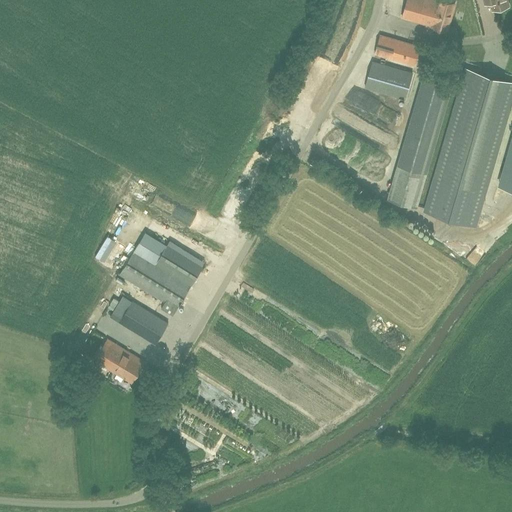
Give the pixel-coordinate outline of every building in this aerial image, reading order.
[(407,0),(403,18),(433,26),(432,27),(434,27),(433,29),(434,31),(439,32),(441,31),(441,29),(447,31),(455,4),(442,0),(407,0)] [(490,0),(493,10),(495,10),(497,11),(502,10),(503,8),(508,6),(506,0),(490,0)] [(416,66),(421,47),(381,36),(376,55),(416,66)] [(407,100),(414,74),(374,63),(367,89),(407,100)] [(475,226),(485,191),(511,100),(511,82),(467,69),(425,211),(475,226)] [(324,92),(333,77),(320,70),(311,85),(324,92)] [(432,79),(406,168),(397,200),(417,206),(453,85),(432,79)] [(396,123),(396,112),(388,112),(388,123),(396,123)] [(387,148),(392,136),(385,133),(379,145),(387,148)] [(511,140),(499,186),(511,189),(511,140)] [(370,156),(367,167),(383,172),(387,161),(370,156)] [(227,243),(232,232),(225,229),(220,239),(227,243)] [(203,267),(167,245),(166,246),(146,233),(135,250),(156,263),(191,285),(203,267)] [(166,302),(162,309),(173,315),(191,286),(134,252),(120,274),(166,302)] [(155,344),(168,323),(132,301),(119,322),(155,344)] [(145,362),(108,339),(95,360),(132,383),(145,362)]
